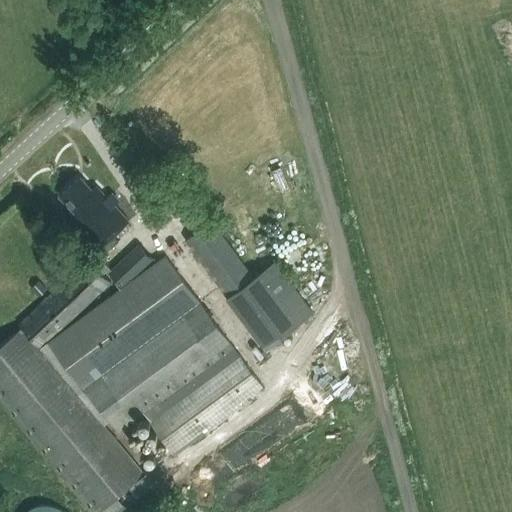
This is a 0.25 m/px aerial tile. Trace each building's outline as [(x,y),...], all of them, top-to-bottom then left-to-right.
[(80,224),(101,246),(102,246),(107,241),(109,243),(115,238),(113,236),(130,218),(95,184),(93,188),(81,174),(59,194),(75,211),(73,213),(82,222),(80,224)] [(211,219),(184,239),(266,347),(314,311),(275,259),(253,276),(211,219)] [(139,242),(108,271),(122,285),(153,258),(139,242)] [(165,253),(59,331),(112,278),(104,271),(109,266),(95,251),(19,324),(22,326),(0,343),(0,399),(76,492),(93,511),(120,511),(124,509),(115,498),(145,472),(113,435),(105,423),(110,419),(119,431),(145,412),(175,453),(264,388),(165,253)] [(30,287),(39,296),(47,289),(39,279),(30,287)] [(144,494),(159,480),(151,471),(135,484),(144,494)] [(67,511),(65,509),(56,505),(46,503),(36,505),(27,509),(24,511),(67,511)]
